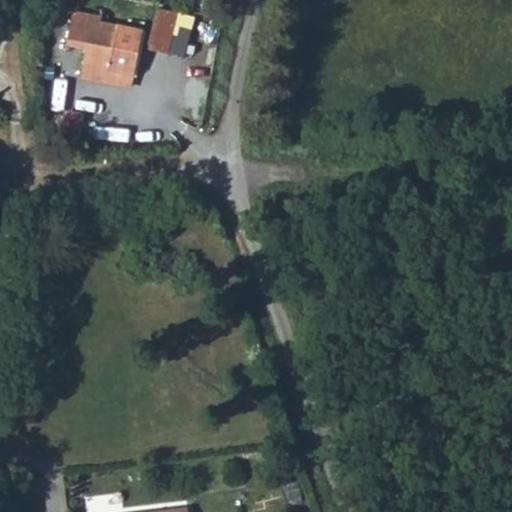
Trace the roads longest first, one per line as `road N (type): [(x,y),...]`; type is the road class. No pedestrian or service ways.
road 1 (unclassified): [(348,511),(227,159),(262,0)]
road 2 (track): [(0,165),(97,173),(227,159)]
road 3 (track): [(12,0),(1,76),(23,171)]
road 4 (track): [(0,298),(23,171)]
